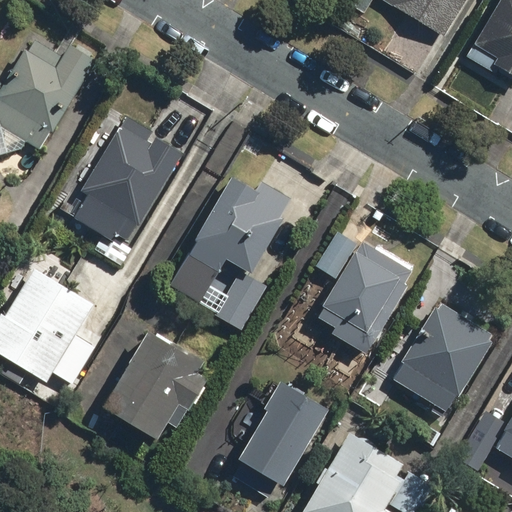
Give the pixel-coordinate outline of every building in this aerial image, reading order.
[(381,0),(440,35),(461,0),(381,0)] [(511,0),(495,0),(464,55),(486,69),(490,62),(511,75),(511,0)] [(27,49),(23,47),(0,83),(0,82),(0,125),(36,149),(93,60),(67,43),(59,56),(33,40),(27,49)] [(147,144),(117,126),(78,188),(86,193),(71,217),(106,239),(111,231),(125,240),(181,151),(153,134),(147,144)] [(253,190),(228,176),(184,253),(216,271),(224,257),(252,272),(283,219),(279,217),(290,197),(260,180),(253,190)] [(355,243),(335,230),(312,264),(331,277),(355,243)] [(409,269),(358,240),(314,316),(331,325),(327,331),(367,354),(407,284),(402,281),(409,269)] [(260,281),(235,268),(211,313),(237,326),(260,281)] [(442,296),(419,283),(392,329),(412,341),(391,377),(445,409),(454,394),(458,396),(494,334),(438,301),(442,296)] [(103,303),(80,290),(51,340),(74,353),(103,303)] [(200,360),(145,327),(99,404),(153,436),(163,420),(174,426),(204,376),(194,371),(200,360)] [(391,383),(366,368),(352,392),(378,407),(391,383)] [(259,407),(263,409),(234,456),(279,483),(325,407),(276,378),(259,407)] [(511,409),(504,422),(479,408),(448,459),(472,473),(489,444),(511,457),(511,409)] [(400,461),(345,430),(297,511),(389,511),(383,508),(386,502),(402,511),(412,511),(429,483),(405,469),(400,478),(393,474),(400,461)]
